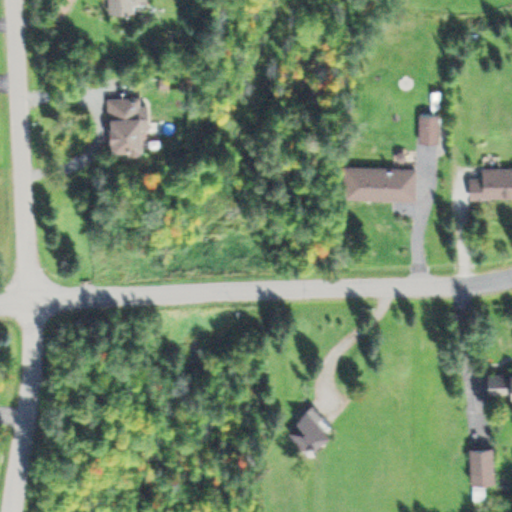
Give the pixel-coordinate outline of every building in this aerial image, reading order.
[(114,0),(114,13),(139,13),(139,0),(149,0),(114,0)] [(119,100),(118,153),(149,153),(150,109),(143,109),(143,101),(119,100)] [(446,112),(427,112),(427,141),(446,141),(446,112)] [(511,166),(489,167),(489,177),(476,177),(476,196),(511,195),(511,166)] [(349,170),(349,200),(421,199),(421,169),(349,170)] [(511,391),(511,368),(494,369),(495,392),(511,391)] [(292,434),(313,456),(336,433),(316,411),(292,434)] [(478,477),(499,477),(499,443),(478,443),(478,477)]
